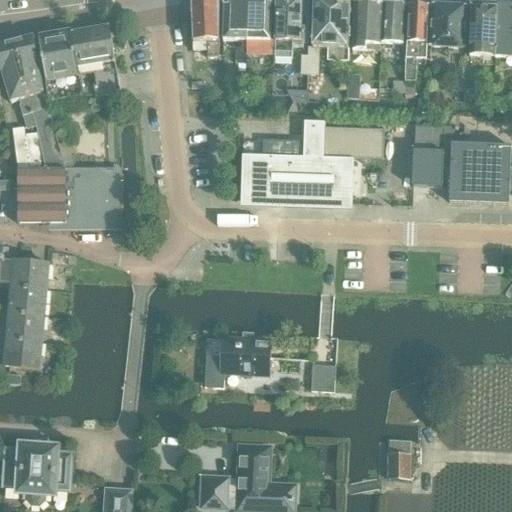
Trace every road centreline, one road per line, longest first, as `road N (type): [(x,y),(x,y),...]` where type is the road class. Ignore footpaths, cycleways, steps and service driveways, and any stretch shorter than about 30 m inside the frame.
road 1 (residential): [(199,226),(511,240)]
road 2 (residential): [(155,0),(174,183),(180,208),(199,226)]
road 3 (residential): [(145,268),(129,446)]
road 4 (residential): [(0,234),(72,240),(145,268)]
road 5 (residential): [(0,430),(129,446)]
